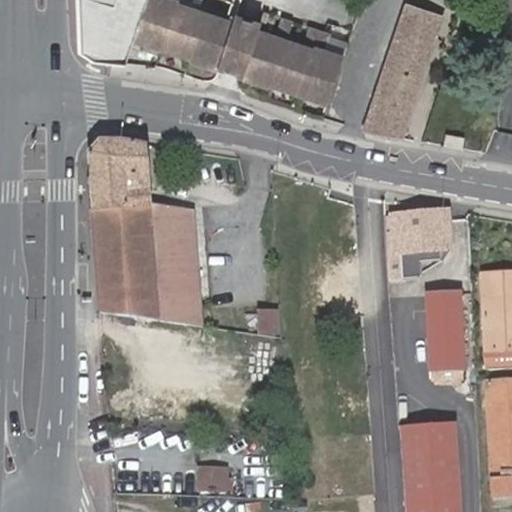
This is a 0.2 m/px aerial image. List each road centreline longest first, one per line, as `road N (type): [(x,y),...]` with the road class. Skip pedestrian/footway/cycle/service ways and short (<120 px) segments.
road 1 (tertiary): [(511,189),(180,119),(60,108)]
road 2 (primary): [(49,511),(61,381),(60,108)]
road 3 (unclassified): [(3,240),(20,289),(15,427),(47,511)]
road 4 (unknown): [(90,511),(134,475),(262,473)]
road 5 (unknown): [(253,134),(263,267),(244,310)]
road 6 (primary): [(10,106),(3,240)]
